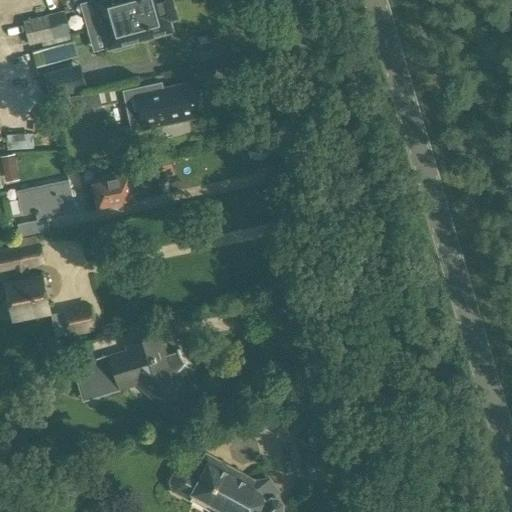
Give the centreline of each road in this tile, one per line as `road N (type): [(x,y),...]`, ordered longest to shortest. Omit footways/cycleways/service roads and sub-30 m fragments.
road 1 (unclassified): [(436,511),(285,0)]
road 2 (secondary): [(511,464),(375,0)]
